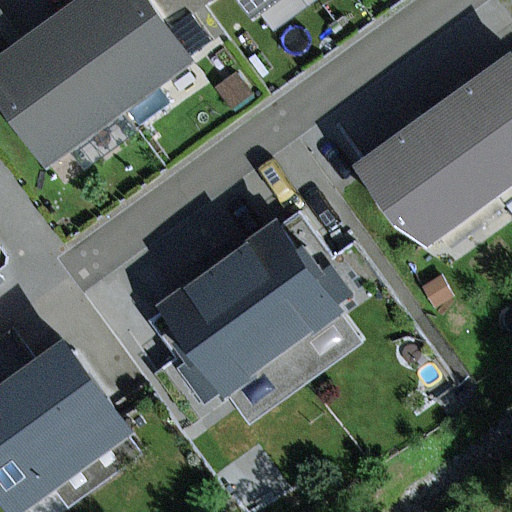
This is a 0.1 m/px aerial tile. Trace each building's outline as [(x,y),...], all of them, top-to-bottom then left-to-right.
[(0,86),(52,159),(193,57),(172,29),(151,0),(92,0),(88,3),(38,39),(0,66),(0,86)] [(151,0),(172,29),(211,0),(151,0)] [(253,0),(259,9),(271,0),(253,0)] [(422,124),(367,163),(426,246),(511,184),(511,59),(472,89),(422,124)] [(239,74),(220,88),(234,107),(253,92),(239,74)] [(217,272),(162,310),(221,394),(350,305),(291,220),(237,258),(217,272)] [(70,349),(0,399),(0,475),(20,503),(126,426),(70,349)]
